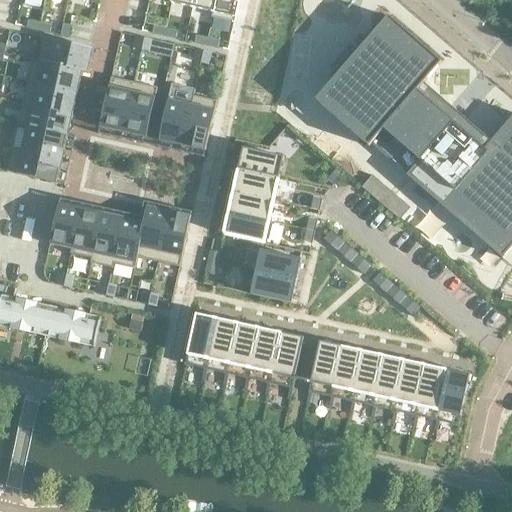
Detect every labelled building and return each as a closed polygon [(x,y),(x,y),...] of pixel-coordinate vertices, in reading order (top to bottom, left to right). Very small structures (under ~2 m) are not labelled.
[(172,0),(172,4),(193,9),(194,0),(172,0)] [(194,0),(193,9),(212,13),(212,18),(213,18),(216,0),(194,0)] [(216,0),(213,18),(235,23),(239,0),(216,0)] [(336,79),(316,101),(370,148),(372,145),(395,165),(408,176),(407,176),(418,186),(431,197),(438,203),(503,259),(511,248),(511,118),(491,143),(458,114),(424,84),(442,63),(389,17),(358,53),(346,67),(336,79)] [(28,21),(27,28),(38,31),(40,23),(28,21)] [(40,23),(38,31),(50,34),(52,26),(40,23)] [(63,24),(61,36),(69,38),(71,26),(63,24)] [(154,26),(152,34),(164,37),(166,29),(154,26)] [(166,29),(164,37),(176,39),(178,32),(166,29)] [(196,36),(195,44),(206,46),(208,39),(196,36)] [(136,37),(134,49),(142,50),(144,39),(136,37)] [(33,59),(32,60),(88,73),(94,49),(53,40),(43,38),(40,52),(39,58),(38,60),(33,59)] [(144,39),(142,50),(149,52),(152,40),(144,39)] [(208,39),(206,46),(218,49),(220,41),(208,39)] [(196,50),(193,62),(201,64),(204,52),(196,50)] [(204,52),(201,64),(209,65),(212,54),(204,52)] [(32,60),(27,83),(78,94),(82,73),(88,74),(88,73),(32,60)] [(111,78),(100,128),(123,133),(134,83),(111,78)] [(27,83),(22,105),(73,116),(78,94),(27,83)] [(134,83),(123,133),(147,139),(158,88),(134,83)] [(172,85),(159,141),(182,147),(194,96),(195,90),(172,85)] [(194,96),(182,147),(206,152),(217,102),(194,96)] [(22,105),(17,127),(68,138),(68,137),(73,116),(22,105)] [(13,148),(12,149),(63,160),(68,138),(17,127),(17,128),(23,129),(27,130),(22,150),(13,148)] [(12,149),(7,173),(17,175),(57,184),(63,160),(12,149)] [(243,149),(238,171),(280,180),(284,158),(243,149)] [(238,171),(233,193),(275,202),(280,180),(238,171)] [(335,171),(328,180),(334,186),(342,177),(341,176),(335,171)] [(373,176),(363,188),(400,221),(410,208),(373,176)] [(233,193),(229,214),(270,223),(275,202),(233,193)] [(313,198),(311,209),(320,211),(322,200),(313,198)] [(59,204),(50,245),(71,250),(70,254),(71,255),(81,209),(59,204)] [(144,223),(134,269),(136,269),(138,258),(158,262),(169,212),(147,207),(144,223)] [(81,209),(71,255),(91,259),(90,264),(91,264),(102,214),(81,209)] [(169,212),(158,262),(180,267),(182,258),(191,217),(169,212)] [(102,214),(91,264),(112,269),(124,219),(102,214)] [(229,214),(224,236),(265,245),(270,223),(229,214)] [(124,219),(112,269),(114,269),(115,264),(134,269),(144,223),(124,219)] [(309,219),(306,230),(315,232),(318,221),(309,219)] [(306,230),(303,242),(312,244),(315,232),(306,230)] [(332,232),(324,241),(331,246),(338,237),(332,232)] [(338,237),(331,246),(331,247),(337,252),(345,243),(338,237)] [(345,243),(337,252),(338,253),(344,258),(352,249),(345,243)] [(352,249),(344,258),(351,264),(358,255),(352,249)] [(211,251),(208,262),(217,264),(220,253),(211,251)] [(261,251),(256,273),(297,282),(302,260),(261,251)] [(358,255),(351,264),(357,269),(365,260),(358,255)] [(365,260),(357,269),(358,270),(364,275),(372,266),(365,260)] [(208,262),(206,274),(215,276),(217,264),(208,262)] [(59,273),(56,285),(64,287),(67,275),(59,273)] [(256,273),(251,295),(292,304),(297,282),(256,273)] [(381,274),(373,283),(379,288),(387,279),(381,274)] [(67,275),(64,287),(72,289),(75,277),(67,275)] [(387,279),(379,288),(380,289),(386,294),(394,285),(387,279)] [(101,283),(98,294),(106,296),(109,284),(101,283)] [(109,284),(106,296),(114,298),(117,286),(109,284)] [(394,285),(386,294),(387,295),(393,300),(401,291),(394,285)] [(401,291),(393,300),(399,306),(407,296),(401,291)] [(143,292),(141,304),(149,306),(151,294),(143,292)] [(151,294),(149,306),(156,307),(159,296),(151,294)] [(2,296),(0,304),(0,327),(45,337),(52,307),(26,302),(20,300),(2,296)] [(407,296),(399,306),(400,306),(406,311),(414,302),(407,296)] [(414,302),(406,311),(407,312),(413,317),(421,308),(414,302)] [(52,307),(45,337),(95,348),(102,318),(100,318),(84,314),(77,313),(52,307)] [(187,356),(185,365),(206,370),(204,377),(206,378),(208,370),(210,361),(219,320),(198,315),(196,315),(187,356)] [(208,370),(206,378),(209,379),(210,371),(229,375),(240,325),(219,320),(210,361),(208,370)] [(131,321),(129,329),(141,332),(143,324),(131,321)] [(229,375),(227,383),(230,383),(231,375),(250,380),(252,370),(261,329),(240,325),(229,375)] [(250,380),(248,387),(251,388),(252,380),(271,384),(273,375),(282,334),(261,329),(252,370),(250,380)] [(271,384),(269,392),(272,393),(274,385),(293,389),(296,380),(305,339),(304,339),(282,334),(273,375),(271,384)] [(320,342),(309,393),(329,397),(327,405),(330,406),(331,398),(333,388),(343,347),(320,342)] [(333,388),(331,398),(350,402),(348,410),(351,410),(352,402),(354,393),(364,352),(343,347),(333,388)] [(354,393),(352,402),(371,407),(369,414),(372,415),(373,407),(376,398),(385,357),(364,352),(354,393)] [(376,398),(373,407),(392,411),(390,419),(393,420),(395,412),(397,402),(406,361),(385,357),(376,398)] [(397,402),(395,412),(413,416),(412,424),(414,424),(416,417),(418,407),(427,366),(406,361),(397,402)] [(418,407),(416,417),(434,421),(433,429),(435,429),(437,421),(439,412),(448,371),(427,366),(418,407)] [(437,421),(435,429),(437,430),(439,422),(459,426),(469,376),(448,371),(439,412),(437,421)]
